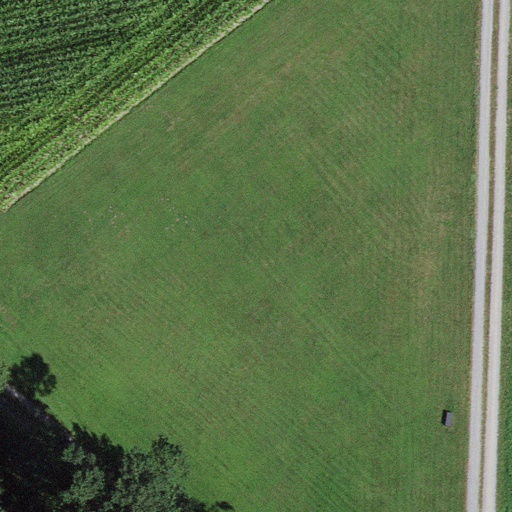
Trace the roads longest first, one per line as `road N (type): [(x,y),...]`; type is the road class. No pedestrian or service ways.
road 1 (track): [(497,0),(478,511)]
road 2 (track): [(0,383),(146,511)]
